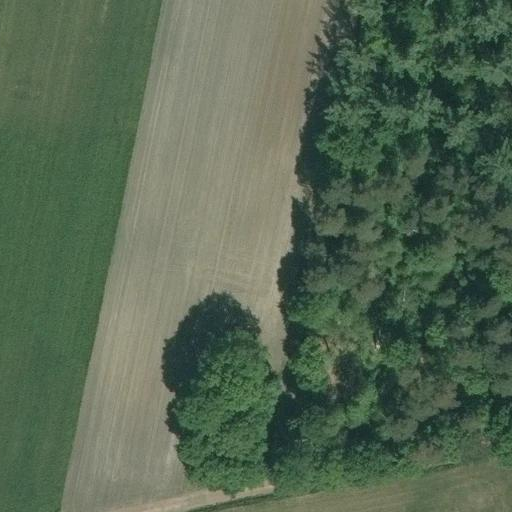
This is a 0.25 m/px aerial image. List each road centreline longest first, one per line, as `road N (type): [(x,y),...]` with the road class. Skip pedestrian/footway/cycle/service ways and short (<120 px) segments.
road 1 (track): [(269,485),(364,0)]
road 2 (track): [(511,116),(394,462)]
road 3 (track): [(130,511),(394,462)]
road 4 (track): [(394,462),(511,439)]
